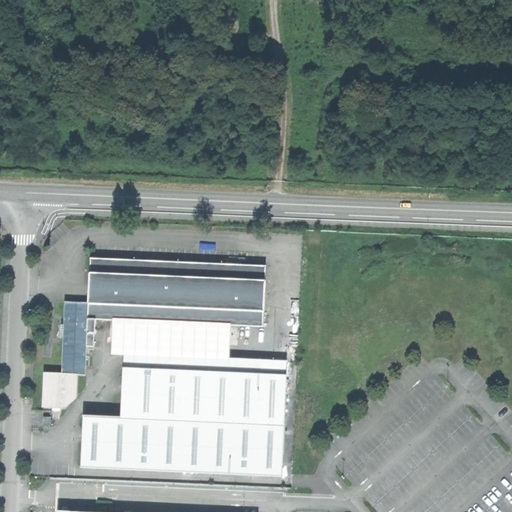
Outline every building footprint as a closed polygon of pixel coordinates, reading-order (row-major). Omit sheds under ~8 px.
[(264,264),(89,259),(89,283),(88,302),(88,320),(96,320),(173,322),(211,324),(262,325),(264,264)] [(86,349),(88,320),(88,302),(65,302),(62,374),(78,374),(86,375),(86,349)] [(95,349),(96,320),(88,320),(86,349),(95,349)] [(211,346),(211,324),(173,322),(173,326),(173,345),(211,346)] [(109,343),(173,345),(173,326),(110,324),(109,343)] [(260,372),(123,368),(121,417),(83,416),(81,467),(282,474),(286,359),(260,359),(260,372)] [(77,395),(78,374),(62,374),(44,374),(43,406),(64,407),(77,395)] [(44,427),(52,427),(52,415),(44,415),(44,427)]
